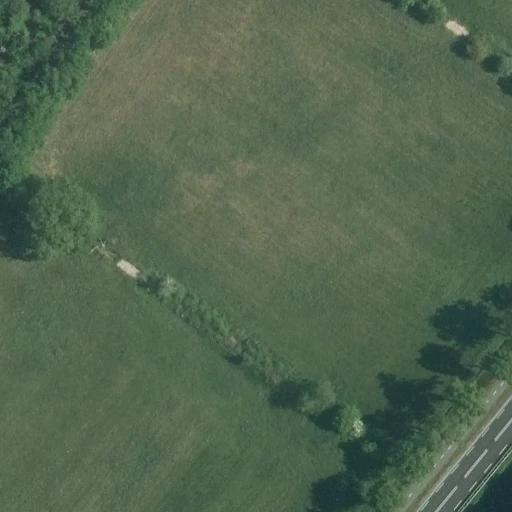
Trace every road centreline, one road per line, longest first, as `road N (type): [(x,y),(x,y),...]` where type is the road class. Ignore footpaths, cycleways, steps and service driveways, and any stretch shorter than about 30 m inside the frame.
road 1 (track): [(95,0),(0,127)]
road 2 (primary): [(436,511),(511,419)]
